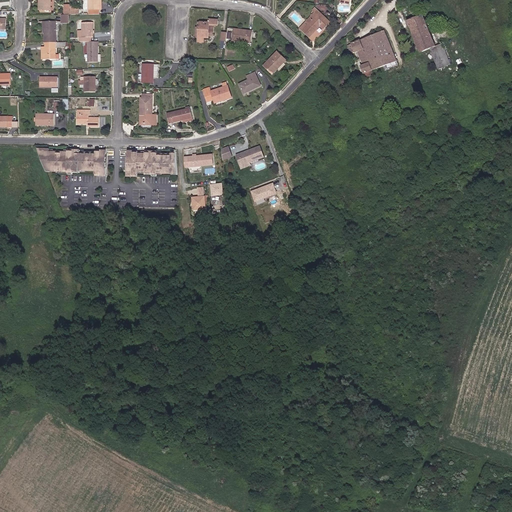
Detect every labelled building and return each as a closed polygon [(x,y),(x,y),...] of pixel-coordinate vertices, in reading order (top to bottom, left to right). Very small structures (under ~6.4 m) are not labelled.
[(55,9),(55,0),(39,0),(39,9),(55,9)] [(88,0),(89,9),(102,9),(102,0),(88,0)] [(63,23),(70,23),(71,14),(80,14),(80,8),(63,8),(63,14),(63,23)] [(329,22),(315,8),(313,10),(316,12),(307,22),(309,25),(303,31),(308,36),(320,23),(325,27),(329,22)] [(436,46),(422,14),(407,21),(420,53),(431,49),(431,48),(435,59),(434,59),(439,69),(450,64),(442,44),(436,46)] [(209,38),(209,25),(218,25),(218,20),(209,20),(209,23),(198,22),(198,27),(196,27),(196,37),(198,37),(204,38),(209,38)] [(56,30),(56,21),(43,22),(43,29),(47,29),(47,33),(45,33),(45,43),(56,43),(56,31),(57,31),(57,30),(56,30)] [(303,31),(309,25),(307,22),(300,29),(303,31)] [(93,37),(93,23),(82,23),(83,31),(80,31),(80,38),(81,42),(84,42),(88,42),(91,42),(91,37),(93,37)] [(325,27),(320,23),(308,36),(310,37),(320,26),(323,29),(325,27)] [(251,43),(252,31),(234,29),(233,40),(251,43)] [(397,61),(384,30),(348,45),(351,54),(358,51),(363,65),(361,66),(364,73),(372,70),(397,61)] [(56,55),(56,47),(60,47),(59,42),(56,43),(45,43),(46,47),(46,60),(59,59),(59,55),(56,55)] [(98,63),(98,42),(91,42),(88,42),(88,46),(89,63),(98,63)] [(273,75),(287,61),(278,52),(264,65),(273,75)] [(153,83),(154,65),(143,65),(143,82),(153,83)] [(261,86),(255,73),(247,76),(249,80),(239,84),(243,91),(251,87),(252,90),(261,86)] [(0,84),(11,85),(11,74),(0,74),(0,84)] [(96,92),(96,77),(85,77),(85,81),(78,81),(78,85),(85,85),(85,92),(96,92)] [(58,87),(58,78),(41,78),(41,87),(58,87)] [(232,98),(228,86),(226,82),(222,83),(223,87),(211,91),(210,88),(204,90),(208,102),(214,100),(226,97),(226,99),(232,98)] [(153,115),(153,94),(143,94),(143,98),(143,115),(141,115),(141,125),(157,125),(157,115),(153,115)] [(193,118),(191,108),(190,109),(190,107),(186,108),(187,109),(167,114),(170,123),(183,120),(193,118)] [(89,118),(89,115),(90,115),(91,111),(78,110),(78,124),(87,124),(87,123),(89,123),(89,126),(99,127),(99,118),(89,118)] [(55,125),(55,115),(37,115),(37,125),(55,125)] [(0,126),(13,127),(13,117),(0,116),(0,126)] [(264,157),(260,146),(237,155),(240,165),(248,162),(250,163),(264,157)] [(232,157),(229,147),(222,149),(222,160),(232,157)] [(101,173),(101,176),(105,176),(106,153),(100,153),(100,151),(97,151),(96,152),(97,153),(80,153),(77,153),(77,152),(69,152),(69,153),(64,152),(53,152),(46,152),(46,150),(38,149),(46,169),(50,169),(50,171),(57,172),(68,172),(68,173),(73,173),(80,173),(80,172),(80,170),(85,171),(96,171),(96,173),(101,173)] [(178,175),(178,153),(173,153),(173,154),(158,154),(158,152),(146,152),(146,154),(139,153),(139,152),(135,152),(135,150),(129,150),(128,176),(138,177),(139,177),(139,173),(147,173),(147,174),(153,174),(153,176),(158,176),(158,174),(178,175)] [(184,157),(186,168),(191,167),(201,166),(214,165),(213,155),(184,157)] [(223,194),(222,184),(211,185),(212,196),(223,194)] [(277,194),(273,184),(261,189),(261,190),(260,190),(259,189),(251,192),(255,202),(277,194)] [(205,197),(197,197),(199,210),(206,209),(205,197)]
